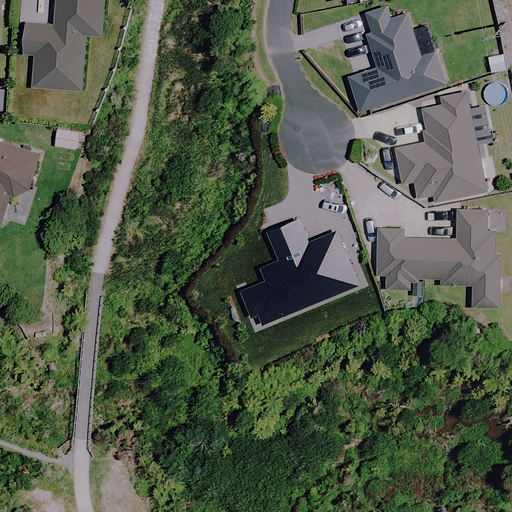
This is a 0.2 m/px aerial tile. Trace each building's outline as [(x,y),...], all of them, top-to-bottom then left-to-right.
[(56,0),(55,23),(26,21),(23,53),(34,54),(32,87),(83,91),(88,35),(107,36),(109,0),(56,0)] [(452,12),(453,8),(453,4),(451,1),(450,0),(429,0),(428,3),(427,7),(428,11),(429,15),(432,18),(436,20),(440,21),(444,20),(447,18),(450,16),(452,12)] [(380,63),(353,72),(364,106),(450,78),(439,46),(425,50),(411,7),(394,13),(390,1),(368,8),(375,27),(369,29),(380,63)] [(504,53),(488,56),(491,73),(507,70),(504,53)] [(428,137),(399,143),(406,180),(418,177),(421,194),(437,190),(438,198),(492,187),(471,86),(442,92),(444,99),(424,104),(429,125),(426,126),(428,137)] [(79,131),(57,129),(56,147),(77,149),(79,131)] [(40,154),(0,140),(0,225),(2,226),(11,198),(25,202),(40,154)] [(491,226),(492,205),(461,204),(460,234),(408,233),(408,224),(381,223),(380,272),(389,272),(389,286),(415,286),(415,279),(422,279),(422,275),(445,275),(445,281),(476,281),(475,303),(504,304),(505,250),(498,250),(499,226),(491,226)] [(268,276),(244,286),(255,312),(262,310),(266,320),(363,281),(340,226),(313,237),(303,213),(269,226),(281,255),(263,262),(268,276)]
